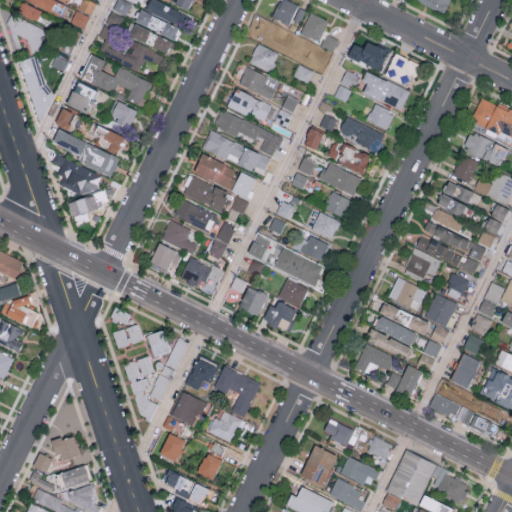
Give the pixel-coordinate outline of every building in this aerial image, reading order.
[(21,0),(17,11),(36,20),(41,9),(22,0),(21,0)] [(64,1),(62,0),(22,0),(23,0),(60,13),(64,1)] [(80,0),(78,9),(91,14),(96,2),(91,0),(80,0)] [(116,0),(112,8),(125,14),(131,3),(124,0),(116,0)] [(149,0),(146,8),(181,25),(187,13),(158,0),(149,0)] [(175,0),(174,3),(187,9),(191,0),(175,0)] [(292,19),(299,23),(306,8),(287,0),(279,0),(273,16),(290,24),(292,19)] [(417,0),(445,12),(449,0),(417,0)] [(70,21),(84,28),(89,16),(76,9),(70,21)] [(181,26),(139,9),(134,21),(176,38),(181,26)] [(105,21),(118,28),(124,17),(112,10),(105,21)] [(300,32),(318,40),(328,20),(311,11),(300,32)] [(12,13),(48,32),(41,45),(43,53),(31,57),(26,41),(14,34),(12,27),(6,24),(12,13)] [(139,69),(143,59),(157,65),(163,53),(133,40),(128,53),(108,45),(115,29),(103,24),(99,35),(105,37),(98,52),(139,69)] [(129,36),(170,51),(174,38),(133,24),(129,36)] [(364,46),(353,42),(347,56),(381,68),(388,48),(366,40),(364,46)] [(278,51),(256,43),(249,63),(271,71),(278,51)] [(385,74),(412,84),(420,62),(393,52),(385,74)] [(151,80),(118,67),(115,75),(101,69),(105,59),(89,53),(79,77),(114,91),(117,83),(131,89),(127,98),(141,104),(151,80)] [(20,62),(36,57),(45,84),(54,95),(40,124),(20,62)] [(294,76),(309,81),(313,69),(298,64),(294,76)] [(272,97),(280,80),(246,66),(239,83),(272,97)] [(401,109),(410,90),(366,70),(362,79),(367,82),(362,92),(401,109)] [(66,104),(89,112),(98,89),(75,80),(66,104)] [(345,100),(351,90),(340,84),(334,95),(345,100)] [(272,103),(235,88),(228,106),(248,114),(248,112),(265,119),(272,103)] [(293,111),(299,99),(288,94),(282,106),(293,111)] [(511,109),(481,96),(472,116),(486,123),(485,127),(500,134),(502,132),(511,136),(511,109)] [(130,126),(137,109),(117,100),(109,116),(130,126)] [(367,120),(388,128),(394,112),(374,103),(367,120)] [(79,114),(61,107),(55,122),(73,129),(79,114)] [(282,135),(220,108),(213,124),(237,135),(240,130),(263,141),(259,149),(273,155),(282,135)] [(320,125),(332,130),(336,118),(324,114),(320,125)] [(338,132),(376,152),(385,135),(347,115),(338,132)] [(118,152),(125,136),(93,122),(89,131),(101,137),(98,143),(118,152)] [(303,143),(316,149),(323,132),(310,126),(303,143)] [(62,130),(79,139),(76,143),(81,145),(77,152),(72,149),(71,151),(55,143),(62,130)] [(202,148),(237,162),(236,163),(252,170),(254,165),(265,169),(270,155),(209,131),(202,148)] [(500,165),(507,147),(492,141),(493,140),(471,131),(463,150),(500,165)] [(326,155),(362,172),(370,156),(334,139),(326,155)] [(88,143),(84,151),(87,158),(86,161),(88,162),(86,165),(110,178),(113,172),(115,173),(118,167),(116,166),(119,159),(88,143)] [(235,168),(202,152),(193,170),(231,188),(235,177),(231,176),(235,168)] [(477,160),(461,154),(454,175),(470,181),(477,160)] [(310,172),(314,161),(302,157),(299,169),(310,172)] [(99,178),(96,184),(98,185),(94,192),(72,200),(65,179),(67,175),(57,170),(63,158),(99,178)] [(361,176),(326,161),(319,179),(354,193),(361,176)] [(231,190),(245,197),(255,178),(241,170),(231,190)] [(474,190),(506,201),(511,186),(511,176),(496,170),(492,181),(479,176),(474,190)] [(291,183),(302,187),(306,176),(295,172),(291,183)] [(182,193),(222,211),(230,192),(190,174),(182,193)] [(476,190),(447,180),(443,192),(472,202),(476,190)] [(351,200),(332,190),(324,206),(343,216),(351,200)] [(469,204),(441,193),(436,205),(464,215),(469,204)] [(248,200),(236,195),(227,216),(235,219),(238,211),(243,213),(248,200)] [(69,204),(94,196),(99,210),(87,214),(90,222),(76,226),(69,204)] [(209,231),(217,213),(180,198),(173,216),(209,231)] [(276,213),(289,218),(295,206),(281,200),(276,213)] [(490,213),(502,220),(509,208),(497,202),(490,213)] [(431,217),(458,231),(463,221),(436,207),(431,217)] [(340,220),(319,211),(311,229),(333,238),(340,220)] [(285,221),(274,216),(269,228),(280,233),(285,221)] [(497,233),(501,220),(488,217),(485,229),(497,233)] [(187,238),(191,227),(168,219),(161,240),(194,251),(197,242),(187,238)] [(422,230),(465,250),(470,239),(427,220),(422,230)] [(209,251),(221,256),(235,227),(223,221),(209,251)] [(478,241),(490,246),(495,236),(482,230),(478,241)] [(416,244),(473,272),(478,264),(454,252),(455,250),(421,233),(416,244)] [(248,254),(263,259),(269,239),(254,234),(248,254)] [(292,249),(323,260),(329,242),(309,235),(308,240),(297,236),(292,249)] [(167,269),(171,262),(176,265),(182,253),(158,241),(149,260),(167,269)] [(469,254),(480,259),(485,247),(474,242),(469,254)] [(441,258),(413,247),(403,271),(422,279),(426,271),(434,275),(441,258)] [(316,284),(323,264),(281,248),(273,268),(316,284)] [(0,251),(0,271),(19,281),(27,264),(0,251)] [(213,293),(223,270),(189,256),(179,279),(213,293)] [(502,270),(511,274),(511,261),(506,259),(502,270)] [(460,299),(468,279),(454,273),(445,293),(460,299)] [(231,287),(242,291),(246,280),(235,276),(231,287)] [(427,289),(397,276),(388,297),(418,310),(427,289)] [(278,295),(299,306),(308,287),(287,277),(278,295)] [(500,301),(511,306),(511,278),(510,278),(500,301)] [(498,302),(505,287),(491,281),(485,296),(498,302)] [(0,289),(0,303),(21,296),(17,283),(0,289)] [(238,306),(257,315),(267,293),(248,285),(238,306)] [(447,325),(456,301),(435,293),(425,317),(447,325)] [(496,304),(483,298),(478,310),(491,316),(496,304)] [(275,306),(270,304),(262,320),(286,330),(296,308),(278,300),(275,306)] [(379,312),(425,332),(429,321),(384,301),(379,312)] [(27,314),(23,324),(1,314),(6,304),(27,314)] [(116,308),(130,316),(125,326),(117,321),(116,324),(112,322),(114,320),(111,318),(116,308)] [(511,327),(511,312),(506,310),(501,322),(511,327)] [(491,320),(477,312),(469,327),(483,335),(491,320)] [(374,328),(413,344),(418,332),(379,316),(374,328)] [(0,326),(3,321),(25,332),(22,337),(17,335),(13,341),(23,346),(19,353),(0,343),(0,326)] [(113,334),(124,330),(127,340),(131,339),(127,329),(138,325),(143,342),(132,346),(131,343),(129,344),(129,346),(118,350),(113,334)] [(431,336),(443,342),(448,331),(436,325),(431,336)] [(411,346),(371,327),(366,339),(406,358),(411,346)] [(164,331),(148,337),(155,358),(171,352),(164,331)] [(463,347),(477,354),(484,339),(470,333),(463,347)] [(178,339),(166,365),(175,370),(188,344),(178,339)] [(423,351),(436,356),(441,344),(428,339),(423,351)] [(371,373),(374,365),(377,367),(378,365),(390,369),(395,355),(365,343),(355,367),(371,373)] [(511,371),(511,354),(501,349),(494,363),(511,371)] [(0,378),(0,352),(14,360),(3,380),(0,378)] [(417,363),(429,369),(434,358),(421,352),(417,363)] [(469,387),(480,360),(462,352),(451,380),(469,387)] [(185,382),(198,389),(204,377),(211,380),(218,364),(198,355),(185,382)] [(149,357),(137,361),(138,363),(136,363),(135,361),(122,365),(128,382),(130,381),(131,384),(129,384),(133,395),(135,395),(136,398),(134,399),(140,416),(146,419),(144,422),(149,424),(158,405),(148,401),(146,395),(144,395),(143,392),(150,390),(146,379),(136,383),(135,380),(139,378),(136,368),(139,367),(143,376),(154,372),(149,357)] [(391,371),(386,386),(412,395),(421,369),(407,364),(403,375),(391,371)] [(260,380),(223,365),(214,387),(227,392),(230,386),(241,391),(233,412),(245,417),(260,380)] [(165,367),(161,374),(171,379),(175,372),(165,367)] [(151,396),(160,400),(170,380),(159,374),(154,385),(156,386),(151,396)] [(461,404),(454,400),(460,388),(441,379),(429,406),(454,417),(461,404)] [(171,414),(193,425),(204,401),(182,390),(171,414)] [(503,409),(481,401),(478,412),(499,420),(503,409)] [(499,422),(461,408),(456,421),(494,435),(499,422)] [(242,427),(245,421),(224,410),(220,419),(215,417),(208,431),(230,441),(237,425),(242,427)] [(185,422),(167,415),(162,427),(181,434),(185,422)] [(346,443),(353,429),(329,417),(322,432),(346,443)] [(170,433),(187,441),(183,450),(185,451),(179,464),(160,455),(170,433)] [(368,451),(386,459),(393,443),(374,435),(368,451)] [(74,437),(63,441),(62,438),(52,441),(57,456),(61,454),(64,461),(80,456),(74,437)] [(223,454),(226,444),(214,441),(211,450),(223,454)] [(300,475),(322,485),(336,454),(314,444),(300,475)] [(387,491),(418,504),(436,462),(405,449),(387,491)] [(40,453),(54,460),(47,474),(34,467),(40,453)] [(208,453),(225,461),(214,483),(203,477),(205,475),(198,471),(208,453)] [(380,469),(348,456),(341,473),(364,483),(368,474),(377,478),(380,469)] [(85,466),(56,476),(61,491),(90,481),(85,466)] [(459,502),(469,485),(441,467),(430,484),(459,502)] [(167,469),(188,479),(187,481),(192,484),(190,489),(184,486),(182,492),(161,481),(167,469)] [(34,472),(39,475),(38,478),(55,486),(52,493),(29,481),(34,472)] [(366,490),(337,478),(330,495),(359,507),(366,490)] [(195,484),(209,491),(217,491),(217,495),(215,496),(212,496),(210,499),(207,500),(205,499),(204,503),(208,505),(206,509),(187,499),(195,484)] [(92,485),(68,493),(71,502),(91,511),(98,511),(101,508),(95,504),(97,499),(92,485)] [(327,511),(333,501),(302,485),(297,495),(291,493),(286,503),(302,511),(327,511)] [(38,489),(32,500),(55,511),(67,511),(69,509),(61,505),(63,502),(38,489)] [(397,509),(401,497),(386,492),(383,505),(397,509)] [(419,504),(434,511),(454,511),(456,510),(425,493),(419,504)] [(177,498),(188,503),(184,511),(174,511),(175,510),(172,509),(177,498)] [(52,511),(31,502),(26,511),(52,511)]
